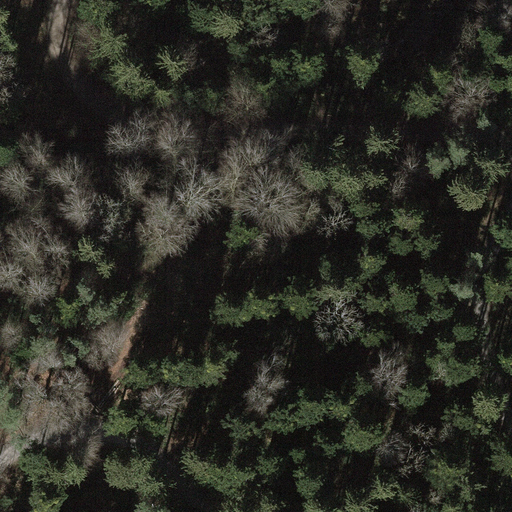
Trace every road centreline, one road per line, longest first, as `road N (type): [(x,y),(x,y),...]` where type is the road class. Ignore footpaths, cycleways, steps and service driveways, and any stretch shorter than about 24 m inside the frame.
road 1 (track): [(65,0),(58,52),(71,97),(155,134),(511,141)]
road 2 (track): [(210,511),(145,450),(42,444),(0,472)]
road 3 (track): [(511,203),(483,250),(471,303),(511,417)]
